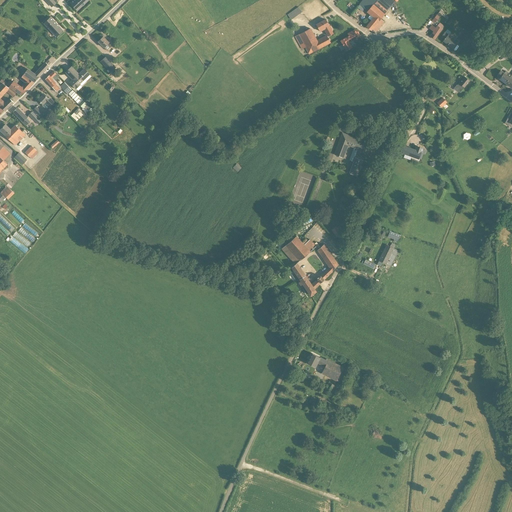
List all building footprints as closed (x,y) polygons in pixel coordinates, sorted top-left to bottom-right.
[(73,0),(72,1),(71,3),(70,3),(71,4),(73,6),(77,11),(88,0),(87,0),(73,0)] [(372,29),(376,32),(384,23),(380,20),(388,11),(387,11),(391,7),(395,2),(393,0),(363,0),(359,5),(375,17),(367,27),(371,30),(372,29)] [(288,14),(291,19),(302,11),(298,6),(288,14)] [(435,23),(441,15),(439,13),(432,21),(435,23)] [(45,23),(47,24),(57,36),(64,30),(54,19),(52,17),(45,23)] [(320,32),(325,29),(329,36),(333,33),(331,30),(332,29),(330,26),(330,27),(329,25),(325,20),(316,25),(320,32)] [(431,30),(434,32),(431,36),(435,39),(444,26),(441,23),(437,29),(433,26),(431,30)] [(309,55),(331,43),(326,35),(317,39),(311,28),(295,36),(302,49),(306,47),(309,55)] [(355,30),(348,34),(349,36),(341,41),(346,51),(352,48),(349,42),(360,36),(357,31),(357,32),(355,30)] [(465,35),(467,32),(465,31),(460,37),(460,36),(458,39),(462,42),(465,36),(465,35)] [(445,32),(442,37),(445,39),(444,41),(448,44),(446,46),(452,50),(458,41),(445,32)] [(98,42),(107,51),(113,45),(109,41),(108,42),(104,37),(98,42)] [(111,73),(116,68),(106,57),(101,62),(111,73)] [(20,72),(34,83),(34,82),(49,66),(48,65),(46,62),(34,74),(28,69),(27,70),(24,67),(20,72)] [(66,72),(74,80),(71,83),(75,88),(75,87),(76,88),(80,84),(79,84),(89,74),(85,69),(79,75),(72,67),(66,72)] [(45,79),(56,92),(60,89),(55,81),(59,77),(53,71),(45,79)] [(500,71),(497,76),(500,78),(499,79),(505,84),(511,76),(508,73),(506,71),(504,74),(500,71)] [(22,96),(33,83),(23,75),(20,80),(25,84),(22,87),(13,81),(11,79),(7,84),(10,87),(9,87),(22,96)] [(458,91),(460,93),(470,81),(465,77),(458,86),(455,89),(458,91)] [(60,86),(68,94),(69,94),(79,104),(84,109),(88,112),(92,108),(89,105),(89,106),(83,100),(82,98),(74,91),(65,82),(60,86)] [(1,85),(0,86),(0,106),(6,111),(14,102),(10,99),(6,103),(1,99),(7,91),(14,97),(17,94),(10,88),(5,85),(3,84),(3,83),(2,84),(1,85)] [(50,106),(48,105),(52,100),(54,102),(48,96),(47,97),(44,94),(38,100),(43,104),(42,105),(47,110),(50,106)] [(89,106),(89,105),(92,103),(91,102),(91,101),(86,96),(83,100),(89,106)] [(447,103),(443,98),(438,103),(441,108),(447,103)] [(37,106),(33,110),(39,116),(42,112),(37,106)] [(18,107),(13,112),(23,122),(27,125),(30,121),(27,118),(28,117),(23,112),(18,107)] [(77,121),(84,113),(79,108),(71,115),(77,121)] [(38,118),(32,112),(29,115),(35,121),(38,118)] [(0,130),(6,135),(6,136),(16,145),(26,135),(15,125),(11,129),(6,125),(0,130)] [(343,133),(335,155),(344,158),(348,146),(358,149),(351,168),(350,173),(356,176),(358,171),(359,171),(364,158),(359,156),(365,141),(343,133)] [(0,172),(8,164),(4,160),(10,154),(0,144),(0,172)] [(32,159),(38,153),(32,146),(25,152),(32,159)] [(416,146),(415,150),(404,146),(401,153),(419,159),(421,152),(422,152),(423,149),(416,146)] [(22,165),(27,160),(20,152),(15,157),(22,165)] [(238,172),(242,168),(237,163),(233,167),(238,172)] [(1,192),(5,197),(8,199),(14,193),(7,186),(1,192)] [(336,237),(342,234),(336,226),(331,230),(336,237)] [(308,241),(306,238),(302,242),(296,236),(287,244),(301,260),(310,252),(304,245),(308,241)] [(304,245),(310,252),(316,246),(310,239),(308,241),(304,245)] [(392,243),(390,247),(386,245),(378,261),(386,265),(386,264),(391,267),(398,251),(394,249),(393,249),(395,245),(392,243)] [(297,263),(301,260),(287,244),(281,249),(295,265),(297,263)] [(332,256),(324,245),(317,250),(325,262),(332,256)] [(301,285),(303,284),(311,295),(316,292),(314,289),(321,283),(321,282),(324,279),(338,265),(332,256),(325,262),(329,268),(321,275),(321,276),(317,280),(317,279),(312,284),(305,275),(299,279),(300,281),(298,282),(301,285)] [(366,259),(363,264),(373,269),(376,264),(366,259)] [(297,263),(295,265),(291,267),(299,279),(305,275),(297,263)] [(307,363),(316,367),(317,364),(324,367),(321,373),(336,381),(336,380),(341,383),(347,370),(343,368),(343,367),(326,358),(325,360),(312,353),(307,363)] [(329,383),(326,389),(335,394),(338,388),(329,383)]
